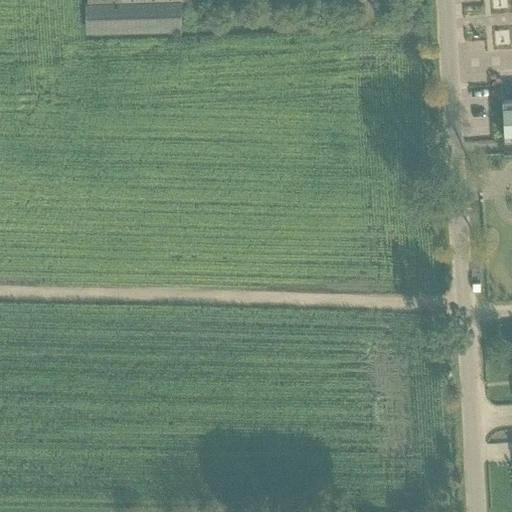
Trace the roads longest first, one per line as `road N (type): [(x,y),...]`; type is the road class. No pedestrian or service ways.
road 1 (unclassified): [(480,511),(455,0)]
road 2 (track): [(0,297),(465,300)]
